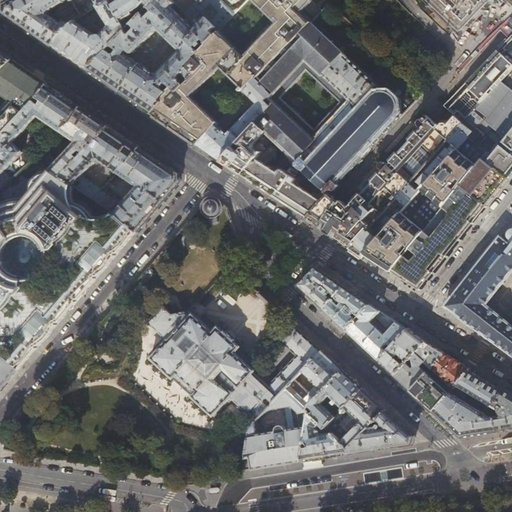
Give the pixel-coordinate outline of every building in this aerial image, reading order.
[(68,0),(11,0),(4,5),(3,12),(29,30),(53,47),(62,34),(71,25),(67,22),(64,22),(63,24),(49,14),(51,11),(68,0)] [(112,4),(109,0),(107,0),(97,6),(109,26),(101,34),(96,35),(76,21),(71,25),(62,34),(53,47),(71,59),(87,70),(127,29),(125,25),(122,21),(112,4)] [(70,0),(81,16),(97,6),(107,0),(70,0)] [(175,3),(173,1),(171,0),(156,0),(149,7),(133,23),(127,29),(87,70),(101,80),(119,93),(139,64),(124,54),(127,51),(131,54),(134,52),(158,28),(166,37),(184,19),(171,7),(175,3)] [(149,7),(156,0),(117,0),(112,4),(122,21),(134,14),(133,12),(140,8),(145,3),(149,7)] [(194,29),(184,19),(166,37),(180,51),(158,73),(158,77),(139,64),(119,93),(135,103),(152,114),(164,101),(162,98),(169,91),(168,90),(171,87),(172,86),(178,92),(194,74),(186,65),(237,15),(221,0),(196,0),(184,12),(191,20),(200,11),(206,16),(194,29)] [(250,0),(237,15),(186,65),(194,74),(178,92),(172,86),(171,87),(168,90),(169,91),(162,98),(164,101),(152,114),(163,122),(187,139),(198,146),(226,118),(247,94),(245,92),(257,80),(312,24),(323,11),(311,0),(250,0)] [(221,0),(237,15),(250,0),(221,0)] [(511,0),(428,0),(464,33),(495,0),(505,0),(511,6),(511,0)] [(296,162),(303,168),(305,169),(305,170),(380,88),(327,38),(312,24),(257,80),(272,95),(269,98),(276,105),(258,124),(267,132),(266,133),(274,140),(296,162)] [(511,35),(347,211),(329,231),(326,233),(337,241),(349,249),(368,229),(370,227),(373,224),(397,197),(410,183),(448,140),(476,110),(499,84),(511,70),(511,35)] [(0,72),(12,61),(0,52),(0,72)] [(31,73),(12,61),(0,72),(0,92),(11,100),(0,111),(0,137),(35,101),(39,97),(48,85),(31,73)] [(245,92),(247,94),(226,118),(198,146),(199,146),(210,154),(232,168),(243,175),(257,158),(262,153),(261,153),(259,153),(254,149),(254,145),(260,139),(262,140),(263,139),(261,138),(266,133),(267,132),(258,124),(276,105),(269,98),(272,95),(257,80),(245,92)] [(505,176),(511,168),(511,95),(499,84),(476,110),(485,118),(469,137),(488,153),(484,159),(505,176)] [(0,170),(1,172),(0,172),(0,184),(2,187),(32,160),(24,152),(14,142),(39,116),(60,131),(70,121),(71,122),(81,107),(68,99),(48,85),(39,97),(44,101),(41,105),(35,101),(0,137),(0,141),(3,144),(0,147),(0,170)] [(380,88),(305,170),(304,171),(316,182),(325,191),(326,190),(330,193),(399,119),(396,116),(397,114),(398,115),(399,113),(398,112),(398,111),(399,107),(398,104),(398,102),(399,102),(398,100),(397,100),(396,99),(394,97),(392,95),(390,94),(390,92),(388,92),(388,93),(384,92),(383,92),(382,92),(381,91),(382,90),(380,88)] [(97,118),(81,107),(71,122),(70,121),(60,131),(76,142),(56,163),(53,157),(44,148),(34,158),(49,169),(61,177),(94,144),(98,140),(99,140),(109,126),(97,118)] [(406,209),(469,137),(485,118),(476,110),(448,140),(451,144),(418,182),(418,183),(415,187),(410,183),(397,197),(401,201),(399,203),(406,209)] [(128,139),(109,126),(99,140),(99,141),(103,144),(100,147),(94,144),(61,177),(73,185),(78,180),(81,182),(77,188),(88,195),(92,198),(101,190),(102,188),(83,175),(94,164),(95,164),(98,160),(117,173),(128,162),(130,163),(140,148),(128,139)] [(469,137),(406,209),(402,212),(365,254),(378,263),(392,272),(484,159),(488,153),(469,137)] [(163,163),(140,148),(130,163),(128,162),(117,173),(137,187),(121,205),(101,190),(92,198),(114,212),(136,232),(157,208),(180,181),(179,174),(163,163)] [(257,158),(243,175),(256,184),(286,203),(300,212),(307,217),(308,217),(323,202),(311,194),(297,185),(300,181),(277,167),(275,170),(257,158)] [(484,159),(392,272),(419,290),(433,273),(464,237),(487,208),(510,180),(505,176),(484,159)] [(113,260),(136,232),(114,212),(92,198),(88,195),(77,188),(73,185),(61,177),(49,169),(46,172),(43,173),(40,174),(38,176),(36,178),(33,181),(32,184),(31,187),(31,190),(23,201),(17,201),(11,202),(6,204),(1,206),(0,206),(0,352),(19,370),(33,352),(71,308),(93,283),(113,260)] [(320,225),(329,231),(347,211),(339,204),(337,207),(337,206),(327,197),(323,202),(308,217),(320,225)] [(218,222),(217,215),(218,214),(220,212),(221,210),(221,209),(221,207),(220,205),(220,204),(218,202),(218,201),(215,200),(214,199),(212,199),(210,199),(208,200),(207,200),(205,202),(205,203),(203,205),(203,208),(203,209),(204,211),(204,212),(206,214),(207,215),(209,216),(210,224),(218,222)] [(365,254),(402,212),(399,209),(397,210),(393,215),(394,216),(391,219),(389,217),(386,217),(382,221),(382,225),(376,232),(374,231),(372,232),(368,229),(349,249),(355,253),(362,258),(365,254)] [(488,337),(511,354),(511,225),(510,226),(507,228),(505,231),(505,234),(507,237),(510,240),(508,242),(500,237),(478,265),(453,296),(445,307),(458,316),(488,337)] [(338,295),(344,286),(329,276),(316,267),(299,285),(310,296),(324,309),(338,295)] [(358,296),(344,286),(338,295),(324,309),(336,320),(346,330),(371,304),(358,296)] [(407,329),(398,323),(389,316),(371,304),(346,330),(363,346),(380,361),(408,330),(407,329)] [(303,371),(322,351),(306,336),(292,323),(278,339),(296,356),(267,386),(253,373),(254,372),(235,353),(240,348),(235,343),(236,342),(225,332),(224,333),(218,328),(213,333),(193,315),(188,311),(173,315),(163,306),(162,306),(163,307),(149,322),(157,329),(162,334),(169,340),(151,359),(173,379),(192,397),(213,416),(230,397),(237,404),(255,421),(261,415),(285,390),(295,380),(303,371)] [(409,327),(400,320),(398,323),(407,329),(409,327)] [(408,330),(380,361),(388,368),(395,375),(426,342),(417,335),(408,329),(408,330)] [(436,349),(426,342),(395,375),(403,382),(412,391),(428,371),(444,353),(436,349)] [(332,360),(322,351),(303,371),(319,385),(310,394),(295,380),(285,390),(306,410),(310,405),(343,370),(332,360)] [(0,391),(3,388),(19,370),(0,352),(0,391)] [(460,362),(444,353),(428,371),(451,392),(471,369),(460,362)] [(486,379),(471,369),(451,392),(450,393),(463,401),(469,392),(484,402),(493,407),(504,389),(486,379)] [(354,380),(343,370),(310,405),(316,410),(312,415),(322,425),(326,428),(333,421),(336,417),(322,404),(330,396),(335,400),(333,403),(336,406),(338,403),(344,409),(363,389),(354,380)] [(451,392),(428,371),(412,391),(423,401),(434,412),(450,393),(451,392)] [(363,389),(344,409),(336,417),(333,421),(336,424),(341,418),(343,420),(348,416),(346,414),(349,411),(361,422),(342,442),(349,448),(368,429),(376,420),(386,410),(373,399),(363,389)] [(511,394),(504,389),(493,407),(494,407),(497,430),(511,428),(511,394)] [(311,414),(306,410),(285,390),(261,415),(262,415),(268,411),(291,407),(298,413),(301,427),(286,430),(285,428),(285,427),(283,426),(282,426),(281,426),(279,426),(278,426),(277,428),(276,429),(276,431),(276,432),(270,433),(270,432),(268,433),(257,435),(255,421),(254,422),(250,427),(244,471),(277,465),(302,461),(311,414)] [(463,401),(450,393),(434,412),(449,425),(461,436),(479,433),(497,430),(494,407),(493,407),(484,402),(479,411),(463,401)] [(386,410),(376,420),(386,429),(380,430),(378,428),(376,428),(373,428),(371,428),(369,429),(368,429),(349,448),(350,454),(386,448),(412,444),(415,437),(400,423),(386,410)] [(312,415),(311,414),(302,461),(327,457),(350,454),(349,448),(342,442),(333,433),(323,434),(322,432),(321,430),(320,431),(319,428),(322,425),(312,415)]
